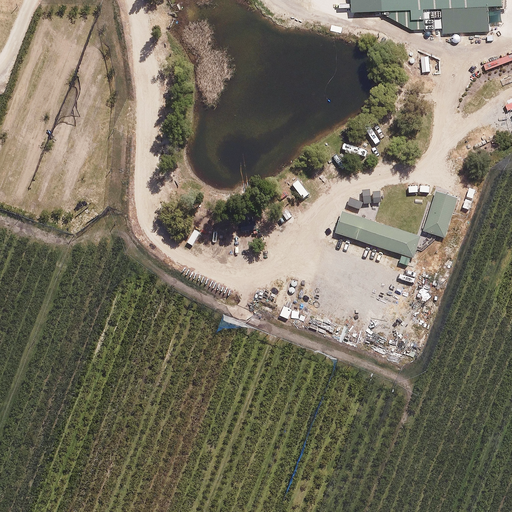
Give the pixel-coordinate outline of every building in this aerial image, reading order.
[(496,0),(375,0),(375,9),(497,6),(496,0)] [(429,56),(420,56),(421,73),(430,72),(429,56)] [(380,192),(363,191),(362,201),(379,202),(380,192)] [(449,199),(428,194),(417,231),(439,237),(449,199)] [(349,199),(346,206),(360,210),(362,204),(349,199)] [(410,238),(332,212),(325,233),(403,258),(410,238)]
